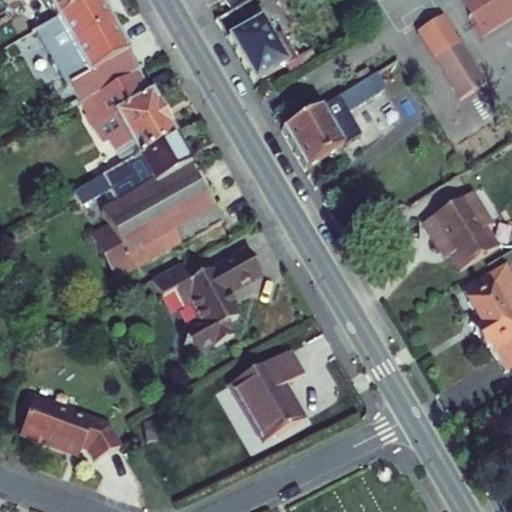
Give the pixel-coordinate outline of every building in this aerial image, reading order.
[(79,105),(90,99),(137,73),(95,0),(92,0),(56,21),(0,53),(9,70),(46,49),(79,105)] [(23,0),(43,0),(56,21),(92,0),(1,0),(7,9),(23,0)] [(223,0),(231,13),(239,8),(252,0),(223,0)] [(385,27),(368,0),(344,0),(363,32),(367,38),(385,27)] [(465,11),(470,19),(478,14),(501,0),(467,0),(461,4),(465,11)] [(486,27),(511,11),(511,0),(501,0),(478,14),(486,27)] [(296,61),(280,33),(271,38),(260,20),(250,27),(239,8),(231,13),(216,22),(253,86),(296,61)] [(475,28),(478,32),(486,27),(478,14),(470,19),(475,28)] [(442,36),(438,38),(444,47),(475,28),(470,19),(456,28),(442,36)] [(438,38),(426,46),(431,54),(444,47),(438,38)] [(458,44),(433,60),(459,102),(485,86),(458,44)] [(431,54),(426,46),(419,50),(424,59),(431,54)] [(90,99),(127,165),(174,138),(137,73),(90,99)] [(385,92),(375,76),(282,133),(304,172),(361,139),(348,115),(385,92)] [(93,201),(101,196),(109,192),(117,206),(109,210),(102,214),(110,228),(117,241),(116,242),(126,258),(127,258),(172,233),(214,209),(174,138),(127,165),(86,188),(93,201)] [(81,208),(93,201),(86,188),(74,195),(81,208)] [(101,196),(109,210),(117,206),(109,192),(101,196)] [(423,227),(436,247),(441,243),(446,251),(461,274),(498,250),(486,231),(492,227),(472,196),(423,227)] [(214,209),(172,233),(178,245),(181,249),(223,225),(214,209)] [(109,229),(116,242),(117,241),(110,228),(109,229)] [(109,229),(92,238),(99,252),(116,242),(109,229)] [(172,233),(127,258),(133,270),(178,245),(172,233)] [(133,270),(127,258),(126,258),(116,242),(99,252),(115,280),(133,270)] [(436,247),(440,254),(446,251),(441,243),(436,247)] [(239,321),(233,311),(235,309),(228,297),(261,278),(246,254),(189,287),(179,270),(151,285),(162,304),(175,297),(184,312),(191,308),(201,326),(186,335),(184,351),(189,352),(191,356),(199,358),(235,339),(228,327),(239,321)] [(511,279),(506,269),(465,292),(471,303),(469,304),(479,321),(472,325),(486,350),(489,349),(505,375),(511,370),(511,279)] [(301,378),(288,355),(230,388),(263,447),(303,424),(283,389),(301,378)] [(74,416),(33,402),(19,438),(71,457),(75,448),(81,451),(88,453),(95,465),(119,451),(107,430),(73,418),(74,416)] [(78,460),(81,451),(75,448),(71,457),(78,460)]
